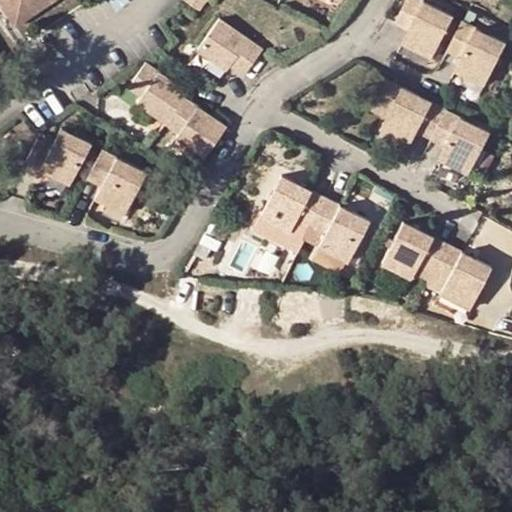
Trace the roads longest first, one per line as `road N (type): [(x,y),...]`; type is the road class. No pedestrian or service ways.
road 1 (track): [(511,360),(376,335),(265,349),(113,284),(0,259)]
road 2 (residential): [(0,217),(134,258),(162,254),(182,239),(263,104)]
road 3 (residential): [(474,223),(263,104)]
road 4 (residential): [(158,0),(0,111)]
road 5 (residential): [(263,104),(342,46),(378,0)]
